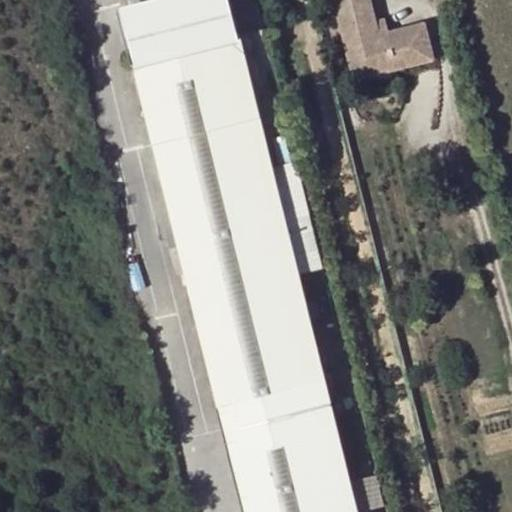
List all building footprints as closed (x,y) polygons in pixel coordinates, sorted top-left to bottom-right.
[(151,147),(259,120),(239,41),(229,44),(218,0),(177,0),(128,13),(138,54),(128,57),(151,147)] [(379,34),(376,21),(370,0),(334,0),(355,79),(432,60),(433,57),(425,24),(424,22),(388,32),(379,34)] [(384,19),(376,21),(379,34),(388,32),(384,19)] [(151,147),(245,511),(358,511),(351,481),(259,120),(151,147)] [(351,481),(358,511),(384,506),(376,475),(351,481)]
